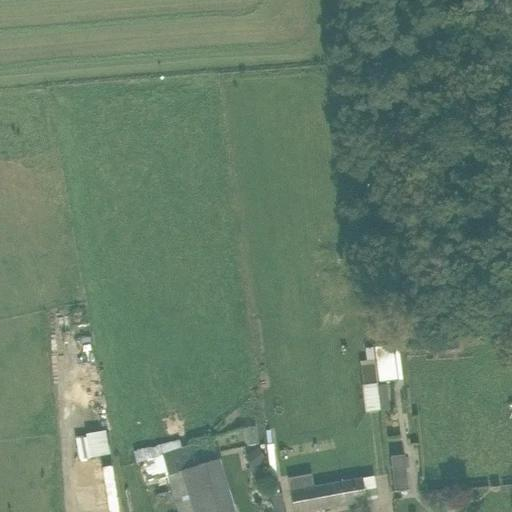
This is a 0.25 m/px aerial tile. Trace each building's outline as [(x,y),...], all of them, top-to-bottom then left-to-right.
[(424,338),(425,354),(458,352),(458,336),(424,338)] [(374,347),(378,382),(401,379),(398,344),(374,347)] [(361,385),(364,413),(380,411),(375,364),(363,366),(365,384),(361,385)] [(258,378),(260,390),(271,389),(270,377),(258,378)] [(133,453),(136,463),(145,460),(151,481),(167,477),(177,511),(234,511),(219,460),(217,460),(211,439),(210,440),(209,435),(186,442),(188,446),(181,448),(179,442),(162,447),(161,445),(133,453)] [(85,438),(74,440),(78,460),(88,458),(85,438)] [(390,457),(393,493),(408,491),(404,456),(390,457)] [(310,511),(367,501),(363,478),(363,477),(289,491),(293,511),(310,511)] [(271,495),(273,511),(283,511),(281,494),(271,495)]
